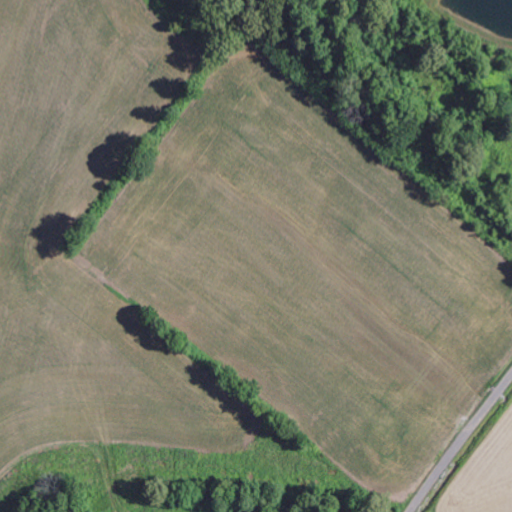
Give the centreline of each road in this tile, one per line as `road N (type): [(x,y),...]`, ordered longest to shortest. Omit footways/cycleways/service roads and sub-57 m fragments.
road 1 (residential): [(351,511),(249,453),(0,415)]
road 2 (residential): [(412,511),(511,375)]
